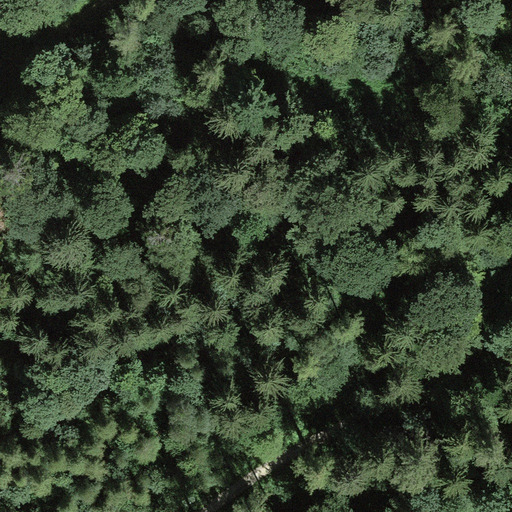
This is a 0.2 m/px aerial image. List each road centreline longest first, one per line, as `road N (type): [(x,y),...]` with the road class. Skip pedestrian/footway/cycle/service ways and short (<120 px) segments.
road 1 (track): [(511,311),(197,511)]
road 2 (track): [(0,74),(103,0)]
